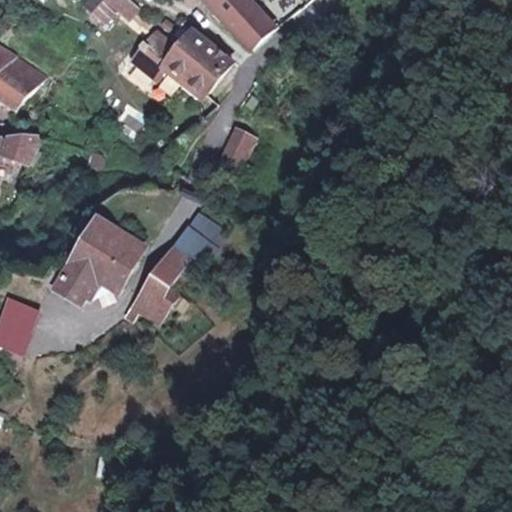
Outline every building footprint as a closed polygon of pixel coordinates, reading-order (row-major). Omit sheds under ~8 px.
[(135,15),(143,5),(136,0),(93,0),(89,6),(113,23),(125,7),(135,15)] [(247,0),(204,0),(257,53),(279,33),(247,0)] [(238,63),(199,32),(184,48),(165,34),(141,63),(162,80),(172,67),(188,81),(184,86),(201,100),(206,96),(210,98),(238,63)] [(0,103),(18,113),(42,80),(0,53),(0,103)] [(113,127),(137,137),(146,116),(123,106),(113,127)] [(233,125),(221,146),(242,157),(253,136),(233,125)] [(12,159),(33,165),(38,141),(0,142),(0,166),(8,167),(12,159)] [(117,296),(145,257),(100,226),(77,256),(57,289),(82,305),(95,287),(117,296)] [(160,268),(127,316),(146,331),(168,302),(163,296),(176,280),(160,268)] [(29,309),(16,298),(3,316),(15,325),(29,309)] [(92,452),(89,474),(102,476),(105,454),(92,452)]
